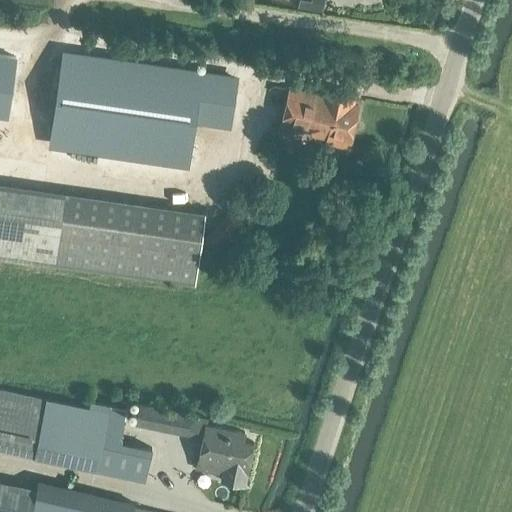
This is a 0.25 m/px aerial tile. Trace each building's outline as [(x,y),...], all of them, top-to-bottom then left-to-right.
[(298,0),(297,9),(309,11),(310,2),(298,0)] [(16,57),(0,54),(0,119),(7,120),(16,57)] [(50,141),(51,142),(52,142),(63,143),(69,144),(118,151),(139,154),(187,161),(193,122),(228,128),(235,80),(190,73),(62,55),(50,141)] [(289,87),(279,129),(299,133),(303,134),(304,131),(312,133),(312,136),(314,137),(316,137),(326,140),(325,144),(338,147),(350,150),(361,104),(355,103),(357,95),(323,86),(321,94),(289,87)] [(0,258),(11,260),(31,263),(34,264),(55,267),(55,265),(74,267),(196,285),(202,243),(206,212),(0,182),(0,258)] [(231,211),(204,239),(209,244),(215,249),(241,221),(231,211)] [(0,447),(93,468),(93,470),(143,481),(150,450),(99,439),(105,415),(0,392),(0,447)] [(136,417),(135,424),(137,425),(141,426),(178,433),(187,435),(202,438),(205,422),(207,417),(192,414),(139,403),(138,408),(136,417)] [(244,485),(246,473),(255,435),(206,424),(197,468),(223,473),(222,480),(244,485)] [(0,483),(0,511),(147,511),(132,508),(132,506),(36,482),(34,491),(0,483)]
